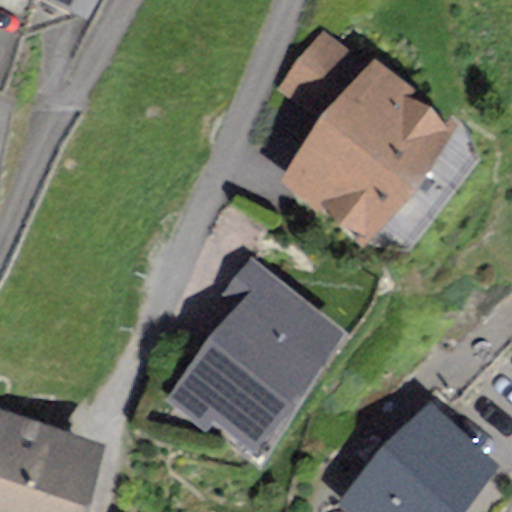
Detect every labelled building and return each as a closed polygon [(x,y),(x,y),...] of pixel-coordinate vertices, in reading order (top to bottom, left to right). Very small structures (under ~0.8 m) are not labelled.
[(104,0),(66,0),(98,14),(104,0)] [(456,119),(366,53),(282,165),(372,232),(456,119)] [(312,300),(248,256),(223,292),(239,303),(178,391),(264,450),(337,346),(299,319),(312,300)] [(452,511),(496,462),(424,399),(341,494),(361,511),(452,511)] [(87,511),(108,440),(0,409),(0,511),(87,511)]
